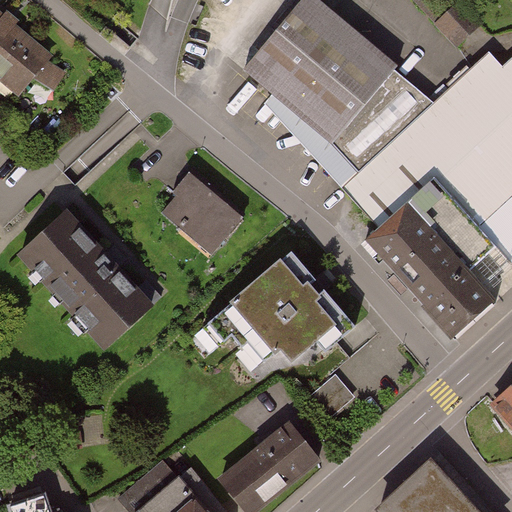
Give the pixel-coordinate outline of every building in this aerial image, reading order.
[(313,0),(302,0),(240,74),(331,145),(360,173),(344,191),(378,229),(363,244),(449,342),(511,286),(511,60),(503,67),(489,55),(434,104),(313,0)] [(442,23),(477,63),(496,46),(461,7),(442,23)] [(0,16),(0,78),(20,93),(33,76),(53,91),(65,75),(48,62),(53,57),(0,16)] [(178,197),(164,212),(214,254),(245,218),(191,172),(173,193),(178,197)] [(151,311),(59,217),(13,261),(105,355),(151,311)] [(292,252),(203,328),(220,347),(232,336),(243,349),(256,337),(272,356),(281,349),(292,361),(316,341),(326,353),(357,327),(324,290),(321,293),(314,285),(318,282),(292,252)] [(333,378),(309,398),(329,420),(352,400),(333,378)] [(511,389),(495,405),(511,424),(511,389)] [(290,425),(222,481),(246,511),(254,511),(319,460),(290,425)] [(204,511),(163,463),(119,500),(130,511),(204,511)] [(473,511),(431,464),(380,510),(381,511),(473,511)] [(58,511),(56,511),(49,511),(44,496),(11,507),(12,511),(58,511)]
